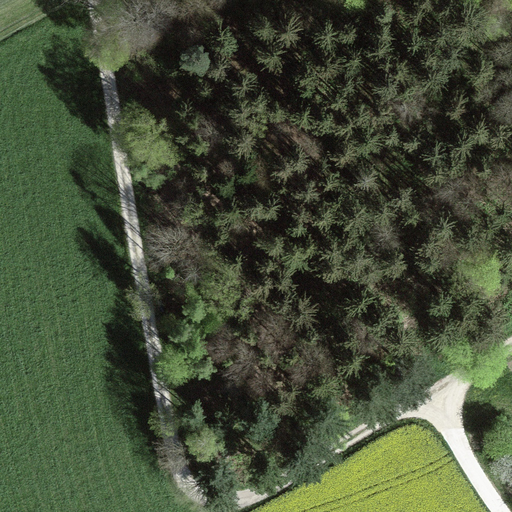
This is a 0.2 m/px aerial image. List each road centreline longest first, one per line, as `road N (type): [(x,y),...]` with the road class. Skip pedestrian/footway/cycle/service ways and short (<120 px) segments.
road 1 (track): [(98,0),(188,495),(235,508),(425,395)]
road 2 (track): [(425,395),(502,511)]
